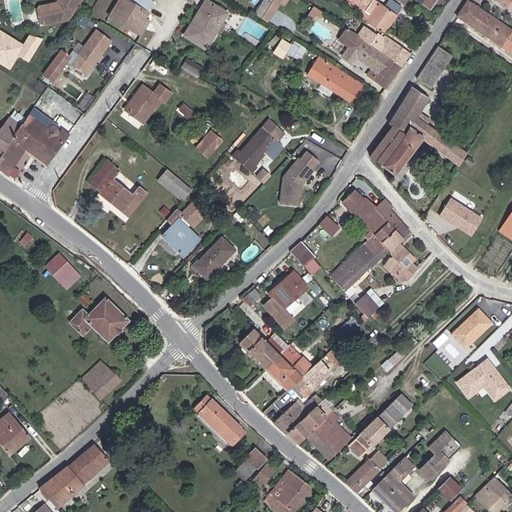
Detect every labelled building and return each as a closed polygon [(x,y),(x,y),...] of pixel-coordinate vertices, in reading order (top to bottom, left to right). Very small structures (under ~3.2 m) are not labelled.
[(63,0),(51,3),(48,7),(52,20),(55,22),(57,22),(80,15),(89,0),(63,0)] [(153,0),(141,0),(141,1),(161,13),(165,6),(153,0)] [(284,2),(280,0),(277,0),(266,17),(272,21),(284,2)] [(376,13),(372,19),(397,34),(413,11),(404,5),(400,4),(396,9),(387,2),(383,0),(362,0),(367,4),(369,1),(377,7),(374,11),(376,13)] [(403,0),(415,7),(419,0),(423,0),(441,11),(448,0),(403,0)] [(161,13),(141,1),(139,4),(134,1),(124,20),(150,35),(159,19),(162,14),(161,13)] [(369,1),(367,4),(366,7),(374,11),(377,7),(369,1)] [(222,2),(202,36),(222,48),(232,32),(236,34),(240,26),(237,24),(243,15),(222,2)] [(511,27),(476,3),(466,19),(511,49),(511,27)] [(307,16),(316,22),(323,10),(314,5),(307,16)] [(322,12),(315,24),(320,28),(325,20),(330,22),(332,19),(322,12)] [(159,19),(150,35),(154,37),(164,21),(159,19)] [(31,31),(25,42),(0,28),(0,27),(0,61),(12,69),(20,55),(31,61),(44,39),(31,31)] [(366,41),(369,42),(377,47),(410,71),(423,52),(399,36),(394,36),(393,38),(375,27),(366,41)] [(466,32),(460,27),(457,32),(424,81),(437,89),(472,36),(466,32)] [(397,91),(410,71),(369,42),(366,41),(355,34),(348,44),(359,50),(352,61),(362,67),(366,61),(390,75),(384,84),(386,85),(397,91)] [(301,59),(307,46),(293,40),(287,53),(301,59)] [(79,44),(78,43),(59,74),(71,80),(89,49),(84,47),(79,44)] [(187,57),(182,67),(199,76),(205,66),(187,57)] [(373,89),(327,59),(316,77),(361,106),(373,89)] [(92,87),(97,79),(100,74),(106,66),(98,60),(83,83),(92,87)] [(159,86),(140,109),(158,123),(176,101),(179,104),(187,94),(176,85),(168,94),(159,86)] [(415,128),(425,113),(434,98),(419,88),(400,117),(415,128)] [(40,118),(37,123),(24,143),(59,167),(75,142),(66,136),(70,131),(64,127),(65,125),(46,113),(42,119),(40,118)] [(466,166),(474,155),(433,124),(435,119),(425,113),(415,128),(400,117),(394,125),(399,128),(375,159),(376,159),(401,177),(429,139),(466,166)] [(22,147),(24,143),(37,123),(22,114),(2,144),(17,153),(22,147)] [(251,149),(245,154),(262,172),(268,166),(266,164),(278,153),(283,159),(296,148),(292,144),(300,136),(285,121),(253,151),(251,149)] [(237,141),(225,131),(211,147),(223,157),(237,141)] [(476,151),(482,143),(478,140),(473,149),(476,151)] [(0,151),(13,160),(17,153),(2,144),(0,146),(0,151)] [(34,154),(22,147),(17,153),(13,160),(8,168),(20,177),(26,167),(34,154)] [(96,182),(103,187),(121,163),(115,158),(96,182)] [(294,179),(290,205),(309,208),(313,187),(325,172),(309,160),(294,179)] [(127,167),(121,163),(103,187),(108,191),(106,194),(136,217),(157,191),(150,185),(143,195),(119,177),(126,168),(127,167)] [(29,169),(26,167),(20,177),(24,179),(29,169)] [(196,197),(202,191),(178,170),(172,177),(196,197)] [(193,202),(193,201),(196,197),(172,177),(168,181),(193,202)] [(380,212),(385,208),(372,195),(371,196),(361,187),(348,203),(377,232),(372,237),(375,240),(380,235),(393,224),(380,212)] [(488,220),(457,199),(446,216),(477,236),(488,220)] [(380,212),(393,224),(401,231),(410,240),(417,234),(396,213),(399,210),(390,202),(385,208),(380,212)] [(207,213),(202,208),(191,220),(200,229),(211,217),(207,213)] [(205,244),(196,234),(186,226),(191,220),(187,216),(173,231),(177,235),(171,242),(187,257),(190,254),(194,256),(205,244)] [(344,229),(332,218),(326,224),(339,236),(344,229)] [(196,234),(200,229),(191,220),(186,226),(196,234)] [(387,243),(401,231),(393,224),(380,235),(387,243)] [(397,252),(406,244),(410,240),(401,231),(387,243),(396,251),(397,252)] [(296,253),(308,266),(319,256),(315,252),(311,248),(307,243),(303,246),(296,253)] [(362,251),(369,259),(378,251),(371,243),(362,251)] [(385,245),(394,253),(396,251),(387,243),(385,245)] [(406,244),(397,252),(400,258),(398,261),(394,260),(390,267),(398,273),(409,282),(413,281),(424,269),(418,262),(412,269),(406,264),(414,254),(406,244)] [(369,259),(377,269),(387,261),(394,253),(385,245),(378,251),(369,259)] [(60,251),(45,265),(67,289),(82,274),(60,251)] [(369,259),(362,251),(336,277),(342,283),(369,259)] [(235,269),(222,257),(193,285),(207,299),(235,269)] [(350,291),(375,268),(376,269),(377,269),(369,259),(342,283),(350,291)] [(302,274),(275,296),(278,299),(270,307),(289,330),(299,321),(290,309),(314,289),(302,274)] [(254,294),(261,301),(265,297),(258,291),(254,294)] [(256,307),(261,301),(254,294),(249,299),(256,307)] [(372,317),(375,316),(374,315),(381,308),(381,307),(371,295),(361,304),(370,314),(372,317)] [(79,331),(87,323),(105,340),(127,319),(104,296),(86,313),(80,307),(67,319),(79,331)] [(486,306),(460,332),(474,346),(500,320),(486,306)] [(385,314),(381,310),(375,315),(380,319),(385,314)] [(353,316),(343,325),(350,333),(360,323),(353,316)] [(259,330),(246,343),(271,368),(284,356),(271,343),(259,330)] [(284,356),(291,362),(300,353),(281,333),(271,343),(284,356)] [(335,350),(330,355),(339,363),(344,359),(335,350)] [(284,356),(271,368),(293,391),(296,388),(299,385),(306,378),(315,369),(300,353),(291,362),(284,356)] [(315,369),(306,378),(299,385),(304,390),(310,396),(317,389),(341,365),(339,363),(330,355),(315,369)] [(80,377),(101,399),(121,379),(100,358),(80,377)] [(483,367),(465,381),(476,395),(490,385),(493,385),(503,397),(511,390),(511,380),(494,358),(488,363),(487,367),(484,369),(483,367)] [(7,389),(0,381),(0,395),(13,410),(20,403),(7,389)] [(247,427),(206,385),(194,397),(236,439),(247,427)] [(304,390),(299,385),(296,388),(301,393),(304,390)] [(291,436),(292,435),(328,399),(322,394),(306,408),(300,403),(278,424),(291,436)] [(384,405),(366,424),(370,429),(353,445),(365,459),(394,431),(392,430),(416,408),(405,395),(388,410),(384,405)] [(303,444),(310,437),(342,407),(340,405),(337,408),(328,398),(328,399),(292,435),(303,444)] [(366,424),(384,405),(380,401),(361,419),(366,424)] [(335,459),(359,434),(353,427),(355,425),(353,423),(350,425),(348,423),(345,426),(341,422),(344,419),(348,413),(342,407),(310,437),(335,459)] [(13,413),(0,424),(0,434),(16,452),(34,436),(13,413)] [(438,457),(442,453),(441,452),(454,438),(444,429),(427,447),(438,457)] [(62,503),(114,454),(108,448),(98,436),(97,438),(79,457),(72,463),(44,483),(62,503)] [(252,454),(265,466),(276,454),(263,442),(252,454)] [(396,457),(385,446),(365,467),(348,483),(359,495),(359,494),(396,457)] [(511,452),(506,447),(501,452),(511,462),(511,452)] [(442,453),(438,457),(424,471),(433,480),(451,463),(442,453)] [(408,458),(375,491),(395,511),(401,511),(416,497),(402,483),(411,476),(414,478),(420,471),(408,458)] [(270,478),(272,479),(279,470),(271,464),(264,473),(270,478)] [(294,511),(315,485),(292,469),(269,498),(288,511),(294,511)] [(270,478),(264,473),(259,480),(267,486),(272,479),(270,478)] [(465,491),(453,478),(441,489),(453,502),(465,491)] [(508,495),(496,481),(479,497),(492,511),(501,511),(510,505),(504,499),(508,495)] [(58,511),(48,499),(34,511),(58,511)] [(429,511),(427,509),(424,511),(460,511),(465,508),(459,502),(448,511),(429,511)]
